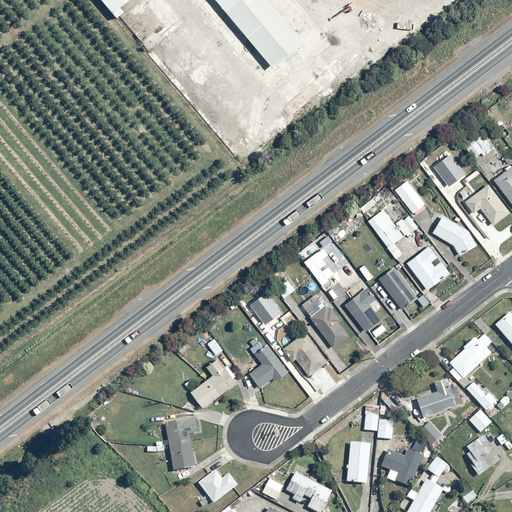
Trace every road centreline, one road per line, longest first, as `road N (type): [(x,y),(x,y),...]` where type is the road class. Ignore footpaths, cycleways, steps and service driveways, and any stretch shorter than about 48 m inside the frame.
road 1 (trunk): [(0,419),(511,29)]
road 2 (trunk): [(511,49),(0,438)]
road 3 (residential): [(505,259),(290,429),(244,432)]
